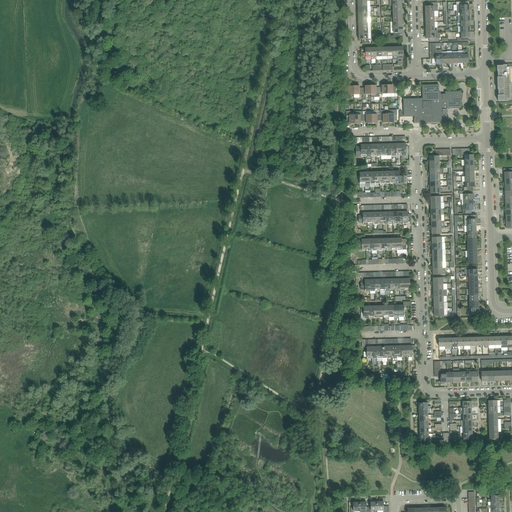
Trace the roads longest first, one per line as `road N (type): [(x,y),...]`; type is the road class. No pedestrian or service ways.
road 1 (track): [(164,511),(283,0)]
road 2 (residential): [(351,0),(356,73),(414,75)]
road 3 (track): [(306,412),(201,353)]
